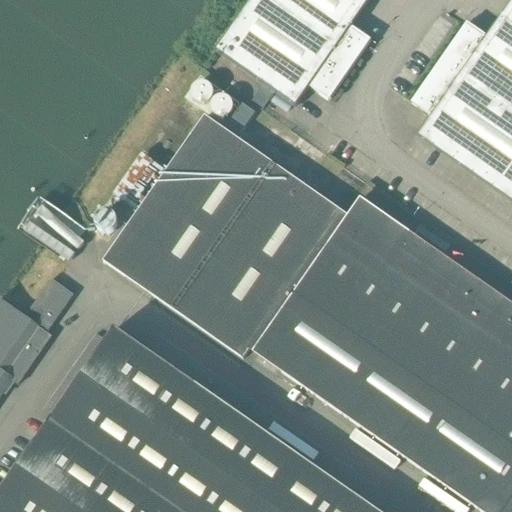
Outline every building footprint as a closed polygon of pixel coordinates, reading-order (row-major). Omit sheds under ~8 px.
[(252,0),(216,52),(295,108),(309,88),(329,102),(371,42),(351,28),(370,0),(252,0)] [(511,1),(500,19),(511,27),(511,1)] [(511,114),(511,27),(500,19),(487,38),(467,24),(439,64),(511,114)] [(511,203),(511,114),(439,64),(411,105),(431,118),(418,137),(511,203)] [(255,114),(242,105),(226,128),(239,137),(255,114)] [(511,511),(511,305),(361,200),(348,218),(205,118),(104,263),(243,361),(250,352),(253,354),(479,511),(511,511)] [(40,328),(38,327),(43,320),(52,327),(74,296),(51,281),(30,311),(37,316),(32,323),(0,300),(0,402),(4,396),(6,397),(15,385),(18,387),(52,338),(39,329),(40,328)] [(0,511),(376,511),(117,331),(117,330),(115,328),(111,332),(113,333),(107,341),(96,333),(42,410),(53,418),(0,494),(0,511)]
